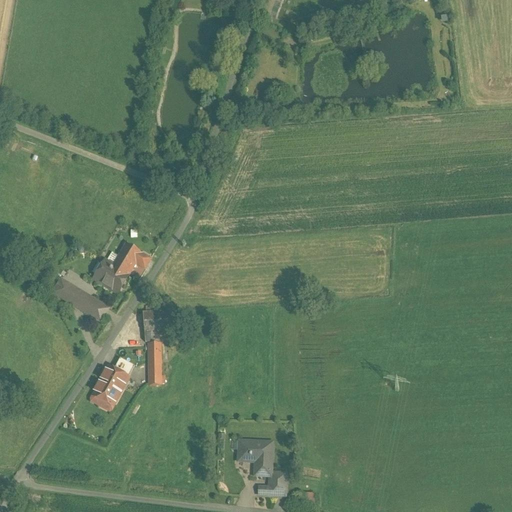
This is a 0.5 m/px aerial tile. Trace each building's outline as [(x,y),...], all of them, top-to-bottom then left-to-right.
[(145,257),(127,247),(113,268),(105,263),(93,283),(120,299),(145,257)] [(111,309),(64,281),(54,297),(102,325),(111,309)] [(177,315),(144,317),(147,344),(179,343),(177,315)] [(161,345),(147,346),(150,386),(164,385),(161,345)] [(132,379),(110,367),(90,401),(114,415),(132,379)] [(238,443),(238,465),(255,465),(255,481),(275,481),(275,443),(238,443)]
